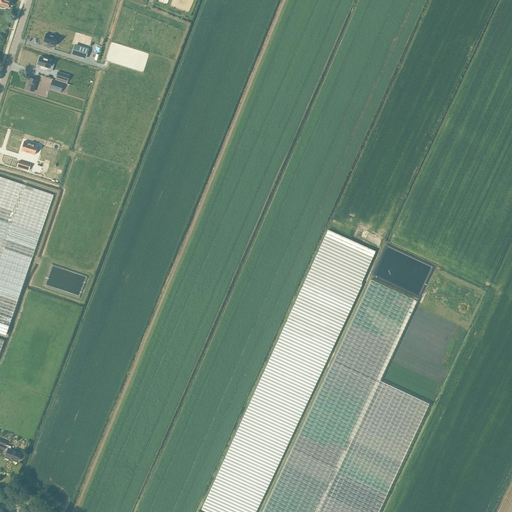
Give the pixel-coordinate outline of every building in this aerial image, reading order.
[(9,4),(10,1),(7,0),(0,0),(1,1),(0,4),(0,5),(0,6),(0,7),(3,8),(4,6),(8,7),(9,7),(10,4),(9,4)] [(58,37),(46,33),(43,41),(48,43),(47,46),(52,48),(53,44),(55,45),(58,37)] [(75,45),(72,54),(86,58),(88,49),(75,45)] [(40,56),(37,64),(41,65),(41,66),(40,68),(45,70),(46,67),(49,68),(51,63),(53,64),(54,61),(40,56)] [(58,71),(56,77),(67,81),(69,75),(58,71)] [(29,77),(26,89),(33,91),(37,80),(29,77)] [(52,80),(51,85),(58,87),(57,91),(61,92),(64,83),(52,80)] [(24,141),(21,148),(21,150),(34,154),(37,145),(35,145),(24,141)] [(19,161),(17,167),(28,170),(30,164),(19,161)] [(53,194),(0,176),(0,321),(9,325),(53,194)] [(215,480),(201,509),(206,511),(255,511),(261,501),(292,436),(326,361),(361,285),(360,284),(375,251),(348,239),(328,229),(278,339),(254,392),(215,480)] [(262,511),(318,511),(338,471),(380,381),(414,308),(417,301),(371,280),(368,286),(262,511)] [(9,325),(0,322),(0,332),(6,335),(9,325)] [(318,511),(377,511),(429,403),(380,381),(338,471),(318,511)] [(0,438),(0,447),(4,449),(5,449),(7,450),(5,456),(10,458),(13,459),(18,460),(21,453),(8,448),(9,446),(6,444),(7,442),(0,438)]
